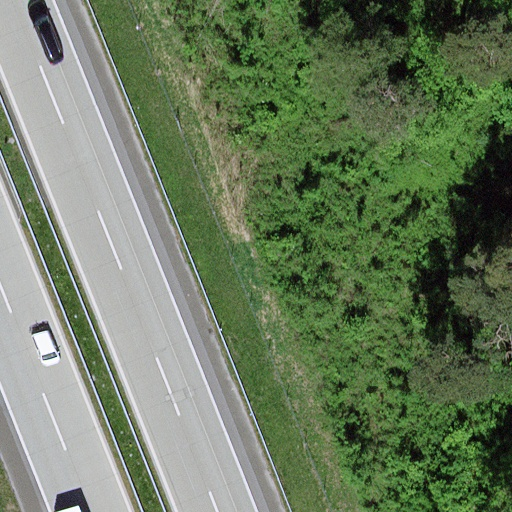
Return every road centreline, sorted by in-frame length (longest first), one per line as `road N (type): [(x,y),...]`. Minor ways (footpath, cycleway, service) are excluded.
road 1 (motorway): [(218,511),(10,0)]
road 2 (motorway): [(0,309),(82,511)]
